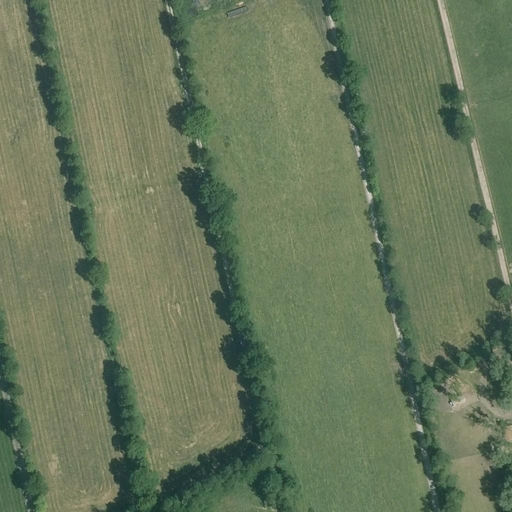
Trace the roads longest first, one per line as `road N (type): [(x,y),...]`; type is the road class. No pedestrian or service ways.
road 1 (track): [(511,304),(440,0)]
road 2 (track): [(0,375),(29,511)]
